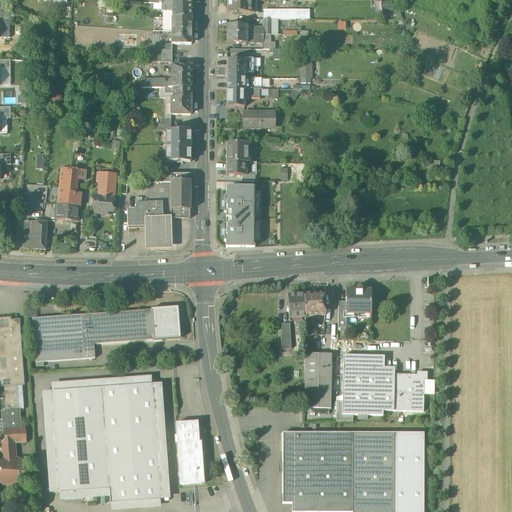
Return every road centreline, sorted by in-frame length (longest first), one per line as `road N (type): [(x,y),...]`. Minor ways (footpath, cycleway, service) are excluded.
road 1 (secondary): [(204,271),(511,255)]
road 2 (tertiary): [(204,271),(204,0)]
road 3 (tertiary): [(250,511),(216,399),(204,271)]
road 4 (track): [(446,246),(459,149),(511,17)]
road 5 (track): [(445,511),(445,272)]
road 6 (secondary): [(53,274),(204,271)]
